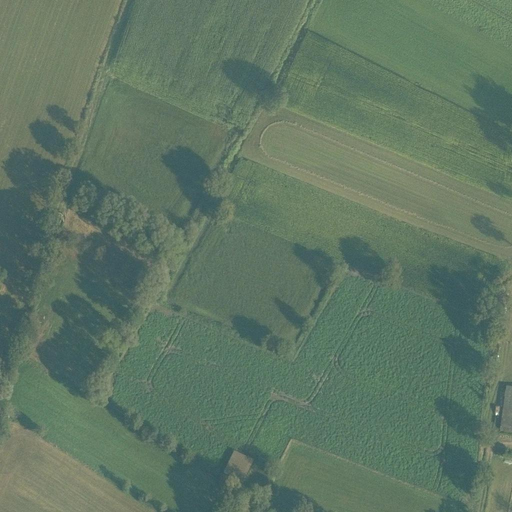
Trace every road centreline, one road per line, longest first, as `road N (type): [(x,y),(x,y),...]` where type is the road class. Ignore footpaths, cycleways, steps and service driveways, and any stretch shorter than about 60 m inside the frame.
road 1 (track): [(29,297),(132,0)]
road 2 (track): [(0,387),(29,297),(0,287)]
